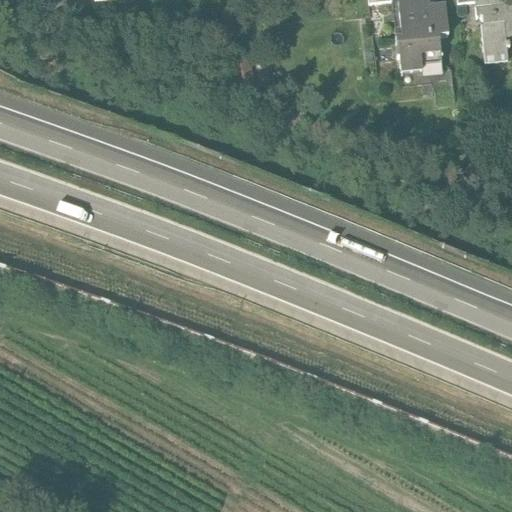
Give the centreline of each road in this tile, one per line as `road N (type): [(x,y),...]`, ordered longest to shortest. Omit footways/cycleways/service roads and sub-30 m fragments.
road 1 (motorway): [(511,323),(0,120)]
road 2 (motorway): [(0,175),(511,378)]
